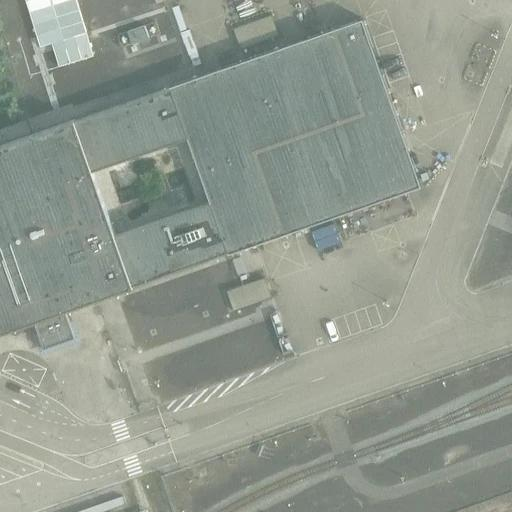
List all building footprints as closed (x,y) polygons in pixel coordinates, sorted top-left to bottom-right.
[(186,29),(178,6),(171,8),(179,33),(186,29)] [(233,29),(240,48),(277,35),(271,16),(233,29)] [(43,349),(74,338),(65,311),(132,286),(228,252),(421,186),(362,18),(32,134),(0,145),(0,333),(9,330),(9,331),(10,332),(11,333),(12,333),(13,334),(15,334),(16,334),(17,334),(18,333),(19,333),(20,332),(20,331),(21,330),(21,329),(21,328),(21,327),(21,326),(33,321),(43,349)] [(131,44),(149,38),(144,25),(126,31),(131,44)] [(189,29),(179,33),(192,66),(201,63),(189,29)] [(265,278),(226,291),(233,311),(271,298),(265,278)]
